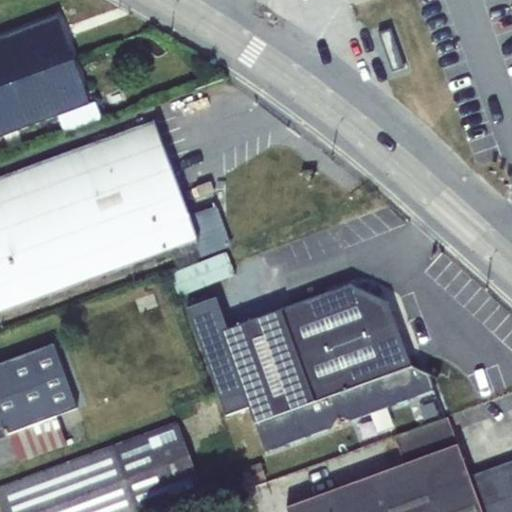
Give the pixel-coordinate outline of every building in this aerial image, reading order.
[(0,40),(0,133),(87,102),(56,19),(0,40)] [(0,310),(197,239),(196,237),(188,217),(153,124),(0,179),(0,310)] [(197,215),(188,217),(196,237),(197,239),(204,256),(232,246),(217,206),(197,215)] [(175,272),(183,294),(240,273),(231,251),(175,272)] [(389,303),(350,285),(228,329),(222,331),(250,407),(256,423),(412,366),(389,303)] [(188,308),(227,415),(250,407),(222,331),(228,329),(217,298),(188,308)] [(0,362),(0,436),(77,408),(53,344),(0,362)] [(95,358),(79,363),(84,378),(100,373),(95,358)] [(412,366),(256,423),(266,451),(332,427),(338,413),(352,419),(435,389),(431,375),(412,366)] [(405,464),(458,445),(448,418),(395,436),(405,464)] [(0,487),(0,502),(3,511),(139,511),(201,489),(177,423),(107,448),(91,454),(0,487)] [(89,448),(91,454),(107,448),(102,434),(87,440),(90,447),(89,448)] [(511,511),(511,461),(469,477),(458,445),(405,464),(371,477),(384,511),(511,511)] [(384,511),(371,477),(287,507),(288,511),(384,511)]
